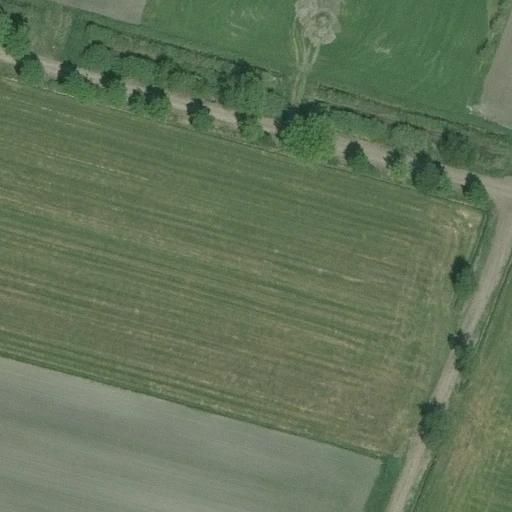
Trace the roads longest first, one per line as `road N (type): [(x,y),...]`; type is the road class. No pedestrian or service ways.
road 1 (track): [(0,54),(511,194)]
road 2 (track): [(511,208),(391,511)]
